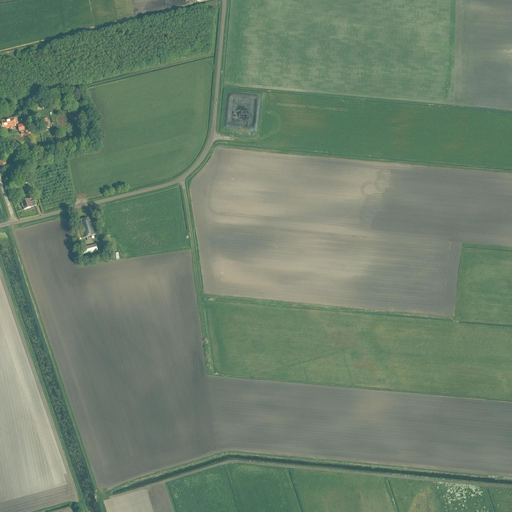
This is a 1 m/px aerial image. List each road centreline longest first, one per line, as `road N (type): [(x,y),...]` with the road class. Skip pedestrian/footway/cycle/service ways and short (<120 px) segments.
road 1 (unclassified): [(13,222),(165,185),(200,161),(215,114),(225,0)]
road 2 (track): [(181,179),(199,305)]
